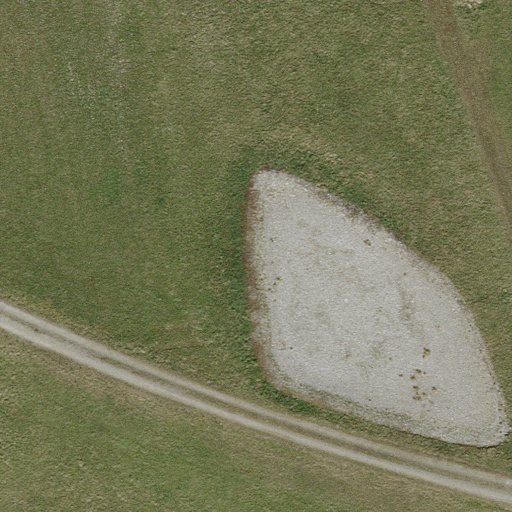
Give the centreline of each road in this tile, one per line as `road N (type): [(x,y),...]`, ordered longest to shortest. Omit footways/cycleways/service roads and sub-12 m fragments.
road 1 (track): [(0,292),(241,415),(511,489)]
road 2 (track): [(511,257),(439,0)]
